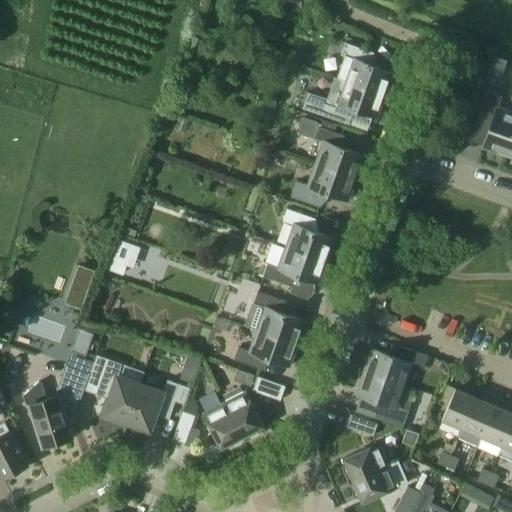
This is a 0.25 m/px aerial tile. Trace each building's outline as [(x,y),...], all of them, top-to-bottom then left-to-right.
[(338,79),(386,95),(394,73),(346,56),(338,79)] [(502,75),(490,71),(486,83),(498,87),(502,75)] [(302,109),(347,124),(353,109),(378,118),(386,95),(338,79),(334,77),(326,99),(308,92),(302,109)] [(484,148),(506,156),(511,140),(511,112),(503,109),(503,107),(498,106),(502,96),(486,90),(473,127),(489,132),(484,148)] [(316,164),(357,178),(365,156),(339,147),(343,136),(317,126),(318,123),(304,118),(298,133),(324,142),(316,164)] [(290,197),(318,207),(323,192),(349,201),(357,178),(316,164),(309,185),(296,181),(290,197)] [(287,247),(328,261),(336,239),(310,230),(314,218),(286,209),(282,222),(294,226),(287,247)] [(126,263),(132,265),(138,247),(119,241),(110,269),(122,273),(126,263)] [(259,275),(290,286),(294,275),(320,284),(328,261),(287,247),(280,268),(263,262),(259,275)] [(79,266),(66,302),(81,308),(94,271),(79,266)] [(258,330),(298,344),(306,322),(281,313),(285,301),(258,292),(253,304),(245,325),(258,330)] [(233,359),(261,369),(265,358),(290,367),(298,344),(258,330),(250,351),(238,347),(233,359)] [(402,347),(398,358),(373,349),(365,372),(406,386),(413,364),(424,368),(429,356),(402,347)] [(95,362),(93,362),(70,353),(66,365),(55,396),(47,399),(42,383),(38,382),(24,396),(27,405),(30,404),(44,446),(50,444),(52,447),(66,443),(66,439),(72,437),(69,425),(76,422),(75,418),(91,373),(90,373),(91,370),(92,371),(95,362)] [(200,360),(189,356),(180,379),(191,383),(200,360)] [(99,385),(112,390),(104,414),(114,418),(113,421),(126,425),(141,384),(117,376),(122,364),(108,359),(99,385)] [(408,412),(398,409),(406,386),(365,372),(357,394),(360,396),(355,411),(403,428),(408,412)] [(285,386),(258,377),(253,391),(281,400),(285,386)] [(167,380),(163,392),(141,384),(126,425),(139,430),(140,427),(151,431),(159,408),(171,412),(174,401),(184,404),(190,388),(167,380)] [(443,420),(462,428),(463,429),(476,398),(456,389),(443,420)] [(246,391),(224,402),(245,442),(260,434),(258,430),(264,427),(246,391)] [(477,446),(481,437),(483,437),(496,406),(476,398),(463,429),(462,428),(458,438),(477,446)] [(245,442),(224,402),(203,413),(221,449),(228,445),(230,449),(245,442)] [(511,412),(496,406),(483,437),(501,445),(503,446),(511,424),(511,412)] [(195,416),(183,411),(173,439),(186,443),(195,416)] [(350,414),(346,426),(373,436),(378,424),(350,414)] [(28,466),(10,432),(5,422),(0,425),(0,473),(3,479),(28,466)] [(511,424),(503,446),(501,445),(497,455),(511,460),(511,424)] [(342,467),(349,483),(390,465),(390,464),(381,443),(344,459),(347,466),(342,467)] [(445,445),(437,463),(447,467),(452,455),(451,455),(453,448),(445,445)] [(454,470),(459,458),(452,455),(447,467),(454,470)] [(390,465),(349,483),(356,498),(360,496),(363,503),(400,487),(408,484),(399,460),(390,464),(390,465)] [(481,468),(476,480),(486,484),(491,472),(481,468)] [(494,487),(499,475),(491,472),(486,484),(494,487)] [(462,493),(489,507),(493,498),(467,484),(462,493)] [(427,511),(435,496),(433,494),(435,490),(424,485),(420,492),(420,493),(410,511),(427,511)] [(395,511),(410,511),(420,493),(420,492),(409,487),(395,511)] [(498,496),(494,505),(505,510),(509,501),(498,496)]
